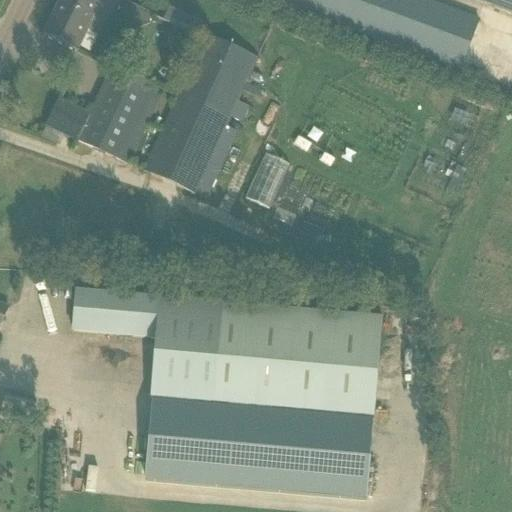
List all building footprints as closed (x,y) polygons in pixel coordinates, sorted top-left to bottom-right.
[(102,33),(112,14),(83,0),(60,0),(42,37),(77,54),(90,27),(102,33)] [(83,0),(112,14),(116,4),(108,0),(83,0)] [(421,0),(266,0),(461,73),(480,22),(421,0)] [(511,0),(468,0),(511,16),(511,0)] [(190,24),(186,32),(186,33),(197,38),(201,29),(194,26),(190,24)] [(203,37),(143,172),(196,196),(258,61),(203,37)] [(90,116),(76,110),(58,101),(46,128),(127,165),(161,93),(112,70),(90,116)] [(465,171),(456,168),(448,186),(457,190),(465,171)] [(246,261),(158,256),(128,255),(127,278),(245,285),(246,261)] [(77,290),(73,335),(156,343),(160,298),(77,290)] [(151,399),(144,479),(365,499),(382,319),(160,298),(156,343),(151,399)] [(0,325),(8,309),(0,305),(0,325)] [(0,416),(0,418),(15,422),(20,399),(5,396),(0,416)]
